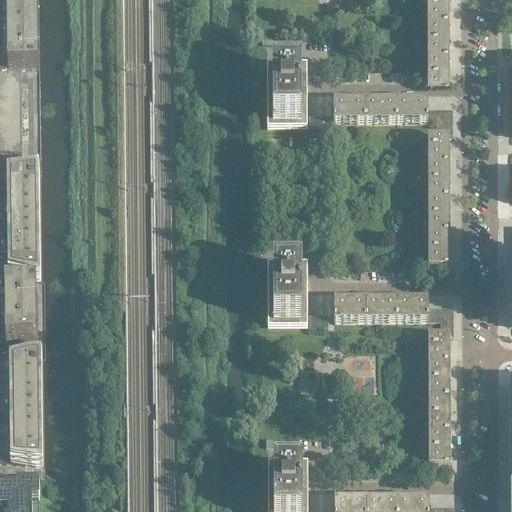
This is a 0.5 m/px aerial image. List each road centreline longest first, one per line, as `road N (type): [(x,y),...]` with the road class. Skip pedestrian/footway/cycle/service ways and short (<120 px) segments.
road 1 (track): [(210,0),(203,355),(212,511)]
road 2 (residential): [(494,354),(493,18)]
road 3 (residential): [(465,488),(322,486),(321,459),(272,458)]
road 4 (residential): [(464,92),(465,290)]
road 5 (residential): [(323,288),(465,290)]
road 6 (residential): [(464,92),(323,90)]
road 7 (residential): [(493,489),(494,354)]
road 8 (residential): [(465,353),(465,488)]
